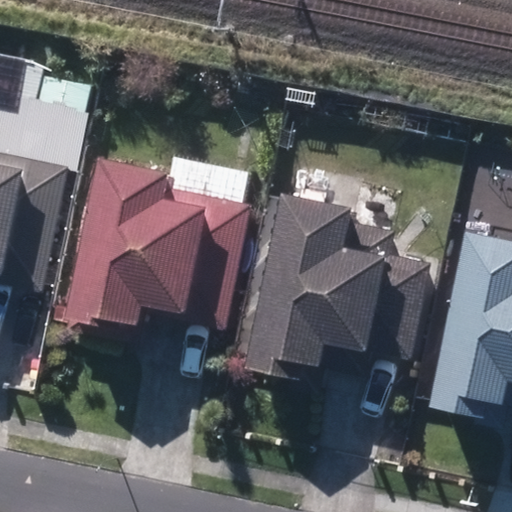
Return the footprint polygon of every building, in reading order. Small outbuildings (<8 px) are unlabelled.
[(95,85),(44,74),(35,112),(86,123),(95,85)] [(0,290),(41,300),(67,177),(0,163),(0,290)] [(68,337),(139,353),(145,322),(225,338),(251,216),(166,198),(169,183),(99,169),(67,325),(70,327),(68,337)] [(293,396),(319,402),(324,375),(367,383),(372,357),(414,365),(434,266),(411,261),(414,245),(349,231),(353,217),(311,209),(315,196),(297,191),(293,205),(282,203),(247,378),(295,388),(293,396)] [(429,416),(502,432),(506,412),(511,413),(511,250),(466,240),(429,416)]
